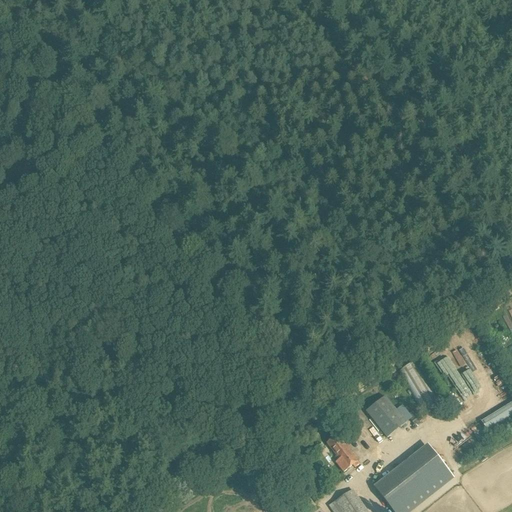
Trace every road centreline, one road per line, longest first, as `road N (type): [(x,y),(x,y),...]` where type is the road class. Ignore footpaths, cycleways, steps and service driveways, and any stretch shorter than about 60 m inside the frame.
road 1 (track): [(398,276),(216,98),(146,65),(0,17)]
road 2 (unknown): [(264,352),(511,206)]
road 3 (unknown): [(38,511),(86,474),(253,397),(276,366)]
road 4 (track): [(493,216),(393,70),(333,0)]
road 5 (track): [(511,292),(311,413)]
road 6 (track): [(311,413),(160,511)]
